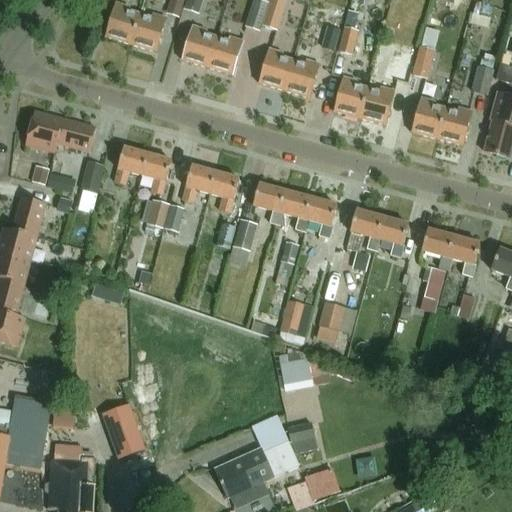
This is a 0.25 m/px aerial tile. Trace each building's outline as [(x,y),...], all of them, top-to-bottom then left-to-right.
[(172,0),(167,16),(181,20),(186,0),(172,0)] [(200,17),(205,0),(188,0),(185,12),(200,17)] [(261,35),(263,28),(272,0),(255,0),(246,30),(261,35)] [(272,0),(263,28),(278,33),(289,0),(272,0)] [(115,6),(105,40),(131,48),(140,18),(129,14),(130,11),(115,6)] [(140,18),(131,48),(156,55),(166,21),(153,17),(151,21),(140,18)] [(192,29),(181,64),(207,71),(217,41),(205,37),(207,33),(192,29)] [(344,30),(337,54),(351,58),(358,34),(344,30)] [(217,41),(207,71),(233,79),(243,44),(229,40),(228,44),(217,41)] [(395,42),(384,76),(409,84),(419,50),(395,42)] [(269,52),(259,86),(284,94),(293,65),(282,61),(283,56),(269,52)] [(293,65),(284,94),(310,102),(321,68),(306,64),(305,68),(293,65)] [(496,84),(511,88),(511,70),(501,68),(496,84)] [(492,74),(480,70),(477,70),(470,95),(488,99),(494,74),(492,74)] [(342,81),(333,116),(359,123),(367,92),(356,89),(357,85),(342,81)] [(367,92),(359,123),(385,130),(394,95),(379,91),(378,95),(367,92)] [(492,123),(484,155),(510,162),(511,152),(511,99),(498,96),(491,123),(492,123)] [(420,102),(411,137),(437,143),(444,113),(433,110),(434,106),(420,102)] [(444,113),(437,143),(463,150),(471,116),(457,112),(456,116),(444,113)] [(57,149),(64,123),(34,114),(25,149),(55,157),(57,149)] [(88,157),(95,131),(64,123),(57,149),(88,157)] [(124,152),(114,186),(125,188),(128,176),(142,179),(148,158),(124,152)] [(148,158),(142,179),(156,183),(152,196),(162,199),(172,165),(148,158)] [(97,197),(104,169),(87,165),(80,193),(97,197)] [(44,185),(47,171),(33,168),(31,182),(44,185)] [(192,170),(182,205),(193,208),(196,194),(210,198),(215,176),(192,170)] [(70,194),(73,181),(48,175),(45,188),(70,194)] [(215,176),(210,198),(223,202),(219,215),(230,218),(239,183),(215,176)] [(260,187),(253,209),(273,215),(270,226),(280,229),(283,217),(279,216),(285,194),(260,187)] [(100,214),(111,214),(111,195),(100,194),(100,214)] [(285,194),(279,216),(283,217),(298,222),(295,232),(305,235),(308,224),(305,223),(311,201),(285,194)] [(11,233),(36,240),(45,208),(21,201),(11,233)] [(305,223),(308,224),(321,228),(318,239),(327,241),(337,209),(311,201),(305,223)] [(161,233),(168,210),(151,205),(144,228),(161,233)] [(175,237),(182,214),(168,210),(161,233),(175,237)] [(357,214),(351,235),(370,240),(366,252),(375,255),(379,242),(377,242),(383,221),(357,214)] [(377,242),(379,242),(393,246),(389,259),(400,262),(409,228),(383,221),(377,242)] [(257,228),(241,224),(230,266),(245,270),(249,255),(250,255),(257,228)] [(235,231),(221,227),(215,248),(229,252),(235,231)] [(36,240),(11,233),(3,231),(0,241),(0,255),(29,264),(36,240)] [(428,233),(422,255),(442,260),(439,273),(449,275),(452,263),(448,262),(454,240),(428,233)] [(448,262),(452,263),(466,267),(463,279),(472,281),(481,247),(454,240),(448,262)] [(281,264),(293,268),(298,249),(286,246),(281,264)] [(511,256),(500,252),(491,273),(511,281),(507,293),(511,294),(511,256)] [(369,257),(356,253),(352,270),(365,273),(369,257)] [(0,281),(22,288),(29,264),(0,255),(0,281)] [(400,300),(407,268),(395,265),(388,297),(400,300)] [(13,320),(22,288),(0,281),(0,316),(6,318),(13,320)] [(119,305),(122,294),(94,287),(91,298),(119,305)] [(462,296),(458,317),(469,319),(473,298),(462,296)] [(38,301),(34,316),(45,320),(50,304),(38,301)] [(305,308),(289,304),(282,329),(298,333),(305,308)] [(318,331),(338,336),(345,311),(325,306),(318,331)] [(6,318),(0,338),(0,347),(13,351),(21,323),(13,320),(6,318)] [(314,388),(309,359),(279,365),(284,393),(314,388)] [(99,414),(113,460),(142,452),(129,405),(99,414)] [(0,480),(2,481),(4,469),(39,475),(47,423),(11,417),(10,428),(0,426),(0,480)] [(298,470),(293,459),(316,453),(315,449),(310,426),(286,432),(290,446),(282,449),(263,457),(262,454),(213,475),(225,501),(229,500),(233,510),(260,498),(256,488),(298,470)] [(46,487),(46,494),(50,497),(48,511),(93,511),(96,462),(82,461),(81,465),(51,463),(50,485),(46,487)] [(296,511),(316,505),(307,482),(288,488),(296,511)]
